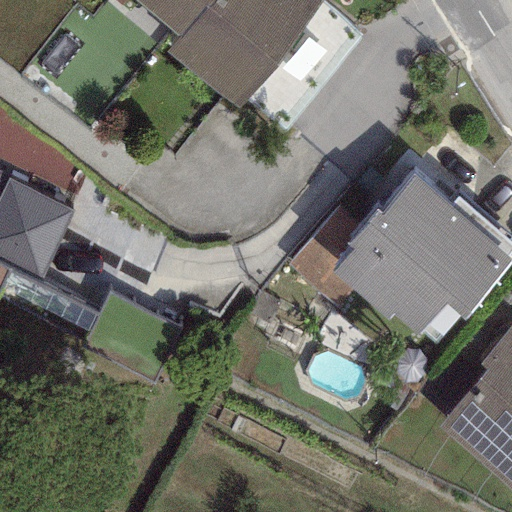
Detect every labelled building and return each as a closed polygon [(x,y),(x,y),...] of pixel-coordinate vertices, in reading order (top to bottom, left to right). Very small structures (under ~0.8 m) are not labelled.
[(128,0),(177,38),(206,0),(128,0)] [(320,0),(206,0),(177,38),(165,54),(235,108),(320,0)] [(0,286),(9,268),(36,281),(70,212),(7,180),(9,177),(0,172),(0,286)] [(446,208),(413,179),(381,216),(375,210),(359,228),(345,244),(352,250),(331,273),(353,292),(386,321),(391,315),(416,337),(444,306),(461,321),(510,264),(503,258),(511,247),(511,246),(455,197),(446,208)] [(359,228),(336,209),(286,267),(337,310),(353,292),(331,273),(352,250),(345,244),(359,228)] [(511,326),(477,366),(485,372),(437,427),(511,493),(511,326)]
